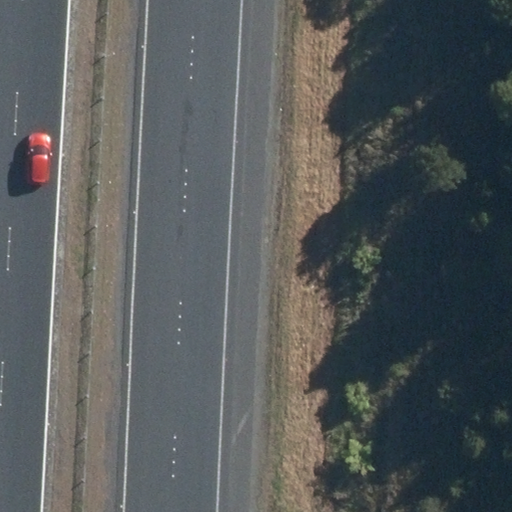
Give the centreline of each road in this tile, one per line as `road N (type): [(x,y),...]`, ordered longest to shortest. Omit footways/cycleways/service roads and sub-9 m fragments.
road 1 (motorway): [(197,0),(169,511)]
road 2 (motorway): [(0,361),(20,0)]
